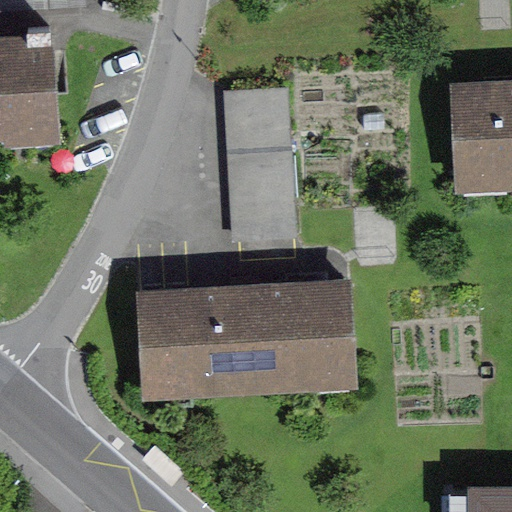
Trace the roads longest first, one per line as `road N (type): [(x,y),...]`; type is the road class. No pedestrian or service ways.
road 1 (residential): [(182,0),(158,114),(126,194),(70,302),(2,390)]
road 2 (tertiary): [(2,390),(138,511)]
